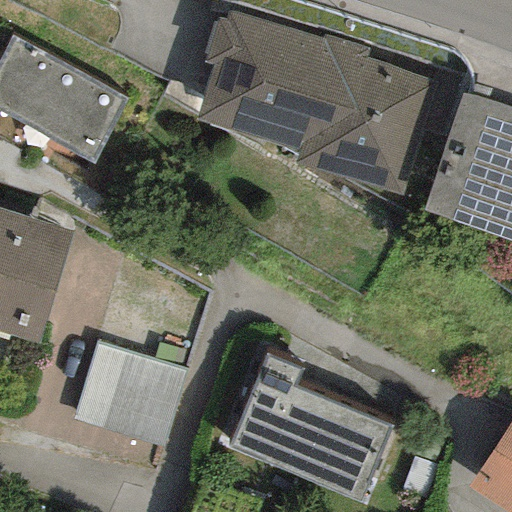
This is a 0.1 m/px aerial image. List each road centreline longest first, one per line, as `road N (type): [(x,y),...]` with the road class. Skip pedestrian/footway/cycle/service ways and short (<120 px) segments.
road 1 (residential): [(0,465),(154,493),(239,285)]
road 2 (tertiary): [(511,36),(395,0)]
